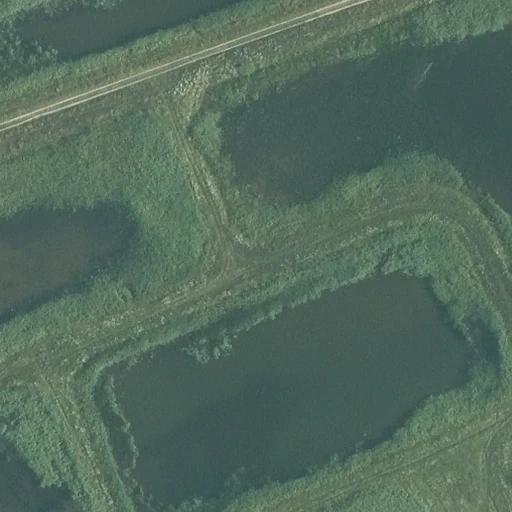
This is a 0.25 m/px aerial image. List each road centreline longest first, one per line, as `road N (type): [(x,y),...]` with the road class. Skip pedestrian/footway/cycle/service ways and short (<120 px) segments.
road 1 (track): [(362,0),(0,129)]
road 2 (track): [(302,511),(511,419)]
